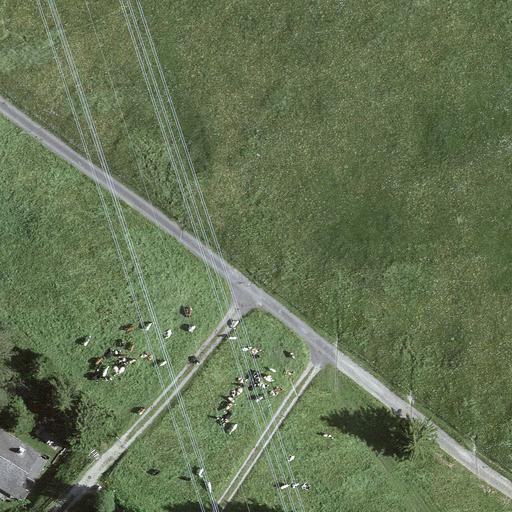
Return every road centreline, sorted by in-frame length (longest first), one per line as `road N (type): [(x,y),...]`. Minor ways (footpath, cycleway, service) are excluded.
road 1 (track): [(0,98),(511,490)]
road 2 (unknown): [(253,292),(86,487)]
